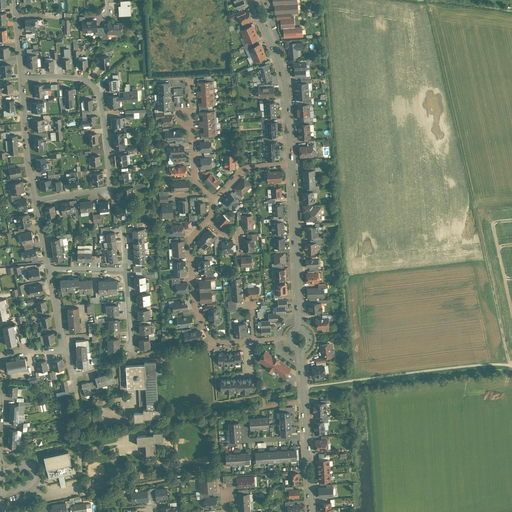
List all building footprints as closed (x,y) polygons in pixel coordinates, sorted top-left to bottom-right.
[(243,0),(241,0),(235,3),(237,9),(238,8),(244,6),(246,5),(243,0)] [(296,0),(273,0),(274,5),(275,5),(275,14),(277,14),(278,19),(281,19),(291,18),(290,18),(290,13),(297,13),(296,0)] [(128,1),(121,1),(121,6),(118,6),(119,15),(131,15),(130,1),(128,1)] [(245,12),(239,15),(242,23),(252,19),(248,11),(245,12)] [(282,28),(284,28),(294,27),(294,18),(290,18),(291,18),(281,19),(282,28)] [(35,19),(25,20),(26,29),(36,28),(36,26),(35,19)] [(96,20),(89,21),(90,31),(95,31),(97,31),(97,27),(96,20)] [(122,23),(113,23),(113,24),(108,24),(108,30),(108,32),(109,32),(115,33),(115,34),(122,34),(122,23)] [(246,28),(242,30),(242,31),(244,37),(255,32),(252,26),(246,28)] [(302,36),(302,27),(294,27),(284,28),(284,37),(302,36)] [(255,32),(244,37),(247,43),(252,41),(258,39),(255,32)] [(290,43),(288,44),(289,48),(289,57),(298,57),(297,49),(303,49),(303,42),(290,43)] [(254,47),(249,49),(252,55),(263,51),(260,44),(254,47)] [(8,47),(0,47),(0,56),(0,57),(9,56),(8,47)] [(263,51),(252,55),(255,61),(255,62),(260,60),(265,57),(263,51)] [(36,54),(27,55),(28,67),(37,67),(36,54)] [(69,56),(65,56),(65,59),(62,59),(63,68),(70,67),(69,56)] [(109,56),(100,57),(98,57),(99,62),(100,62),(101,68),(110,68),(109,56)] [(87,59),(79,59),(79,68),(88,68),(87,59)] [(53,60),(45,61),(45,69),(54,69),(53,60)] [(10,65),(2,65),(2,70),(1,70),(2,75),(11,75),(10,65)] [(268,65),(258,67),(259,69),(257,70),(259,75),(270,72),(269,67),(268,67),(268,65)] [(270,72),(259,75),(260,80),(262,80),(262,82),(271,80),(271,77),(270,72)] [(113,80),(106,80),(106,89),(113,89),(114,89),(113,84),(113,80)] [(301,83),(295,83),(296,91),(308,90),(307,83),(307,82),(301,83)] [(12,83),(3,84),(3,85),(4,90),(4,92),(13,92),(12,83)] [(44,84),(34,85),(35,90),(34,90),(35,96),(45,95),(44,90),(47,89),(47,90),(51,89),(51,84),(50,84),(47,84),(46,84),(46,85),(44,85),(44,84)] [(264,88),(258,88),(258,90),(259,95),(259,97),(274,96),(273,87),(264,88)] [(73,89),(64,89),(65,96),(65,97),(73,97),(73,89)] [(308,90),(296,91),(296,99),(302,99),(308,98),(308,90)] [(118,95),(108,96),(109,107),(119,107),(118,95)] [(73,97),(65,97),(66,105),(74,104),(73,97)] [(92,99),(85,100),(85,109),(91,108),(93,108),(92,99)] [(14,100),(6,101),(6,111),(15,110),(14,100)] [(44,101),(32,102),(32,112),(44,111),(44,101)] [(164,115),(162,116),(162,119),(162,125),(173,124),(172,115),(164,115)] [(91,116),(88,116),(89,120),(83,121),(83,125),(89,125),(96,124),(95,116),(91,116)] [(121,117),(112,118),(112,121),(112,122),(112,127),(125,126),(121,126),(121,117)] [(45,119),(33,120),(33,124),(34,130),(33,130),(48,129),(48,124),(45,124),(45,119)] [(177,132),(175,132),(175,131),(171,131),(166,131),(166,136),(168,136),(168,137),(168,141),(173,141),(172,140),(175,139),(180,139),(180,136),(180,135),(181,135),(181,130),(177,130),(177,132)] [(97,133),(87,134),(87,144),(98,143),(97,133)] [(9,136),(8,136),(8,138),(9,145),(18,145),(17,136),(9,136)] [(117,137),(113,138),(114,149),(125,148),(124,137),(122,137),(117,137)] [(44,149),(43,138),(34,139),(35,150),(44,149)] [(205,142),(200,143),(200,152),(204,151),(210,151),(210,147),(211,146),(211,142),(205,142)] [(18,145),(9,145),(9,154),(18,153),(18,145)] [(308,146),(299,147),(300,157),(313,156),(313,147),(312,146),(308,146)] [(277,149),(266,150),(266,160),(274,159),(274,156),(278,155),(277,149)] [(125,154),(116,155),(117,165),(126,164),(125,154)] [(100,155),(90,156),(91,156),(92,165),(91,165),(100,164),(100,155)] [(234,156),(225,156),(225,168),(234,168),(234,163),(235,163),(235,160),(234,160),(234,156)] [(50,158),(36,159),(37,170),(48,169),(50,169),(50,158)] [(205,158),(201,158),(201,168),(211,168),(211,158),(205,158)] [(176,167),(170,167),(170,168),(170,173),(175,173),(175,176),(181,175),(186,175),(186,166),(176,167)] [(15,168),(9,169),(10,177),(17,176),(21,175),(20,167),(15,168)] [(314,170),(304,171),(303,172),(303,179),(315,178),(314,170)] [(280,171),(269,172),(269,176),(268,176),(267,177),(268,181),(268,182),(272,182),(281,181),(280,171)] [(102,172),(92,173),(93,178),(90,178),(91,184),(93,184),(98,184),(98,185),(103,184),(103,178),(102,178),(102,173),(102,172)] [(70,173),(67,174),(69,187),(77,186),(77,181),(79,181),(78,178),(77,176),(76,176),(71,177),(70,173)] [(128,173),(123,173),(121,173),(119,173),(119,174),(120,177),(120,182),(129,181),(128,173)] [(219,182),(211,174),(209,175),(208,177),(204,180),(213,188),(215,186),(216,187),(219,185),(217,184),(219,182)] [(315,178),(303,179),(304,186),(310,186),(315,186),(315,178)] [(244,179),(235,189),(236,190),(242,195),(251,185),(244,179)] [(50,180),(41,181),(42,190),(51,189),(51,188),(50,189),(49,184),(49,180),(50,180)] [(60,181),(52,182),(53,188),(53,190),(61,189),(60,181)] [(188,181),(175,182),(175,186),(174,186),(175,191),(186,190),(188,190),(189,189),(189,188),(188,187),(188,181)] [(23,186),(11,189),(12,194),(11,194),(18,193),(25,192),(23,186)] [(281,187),(271,188),(271,197),(282,197),(281,187)] [(124,198),(136,197),(135,192),(132,192),(132,188),(123,188),(124,198)] [(242,195),(236,190),(234,193),(233,193),(238,197),(240,199),(243,196),(242,195)] [(238,197),(233,193),(234,193),(232,192),(230,194),(236,200),(238,197)] [(307,192),(303,193),(303,202),(314,202),(315,200),(315,199),(313,197),(313,192),(307,192)] [(230,194),(224,200),(232,209),(234,207),(237,204),(239,202),(236,200),(230,194)] [(21,199),(17,200),(17,201),(18,202),(16,205),(18,207),(19,210),(28,208),(26,198),(21,199)] [(187,200),(178,201),(178,207),(179,207),(179,212),(188,211),(187,200)] [(93,210),(91,201),(80,202),(81,212),(88,211),(88,210),(93,210)] [(108,201),(99,202),(100,211),(109,210),(108,201)] [(70,202),(60,204),(62,213),(75,211),(75,209),(74,206),(71,207),(70,202)] [(168,203),(166,203),(166,204),(162,204),(162,208),(161,210),(161,212),(163,214),(163,217),(167,216),(167,217),(173,217),(172,208),(172,203),(169,204),(168,203)] [(198,203),(196,203),(196,205),(196,212),(205,212),(204,203),(198,203)] [(54,205),(45,207),(47,217),(50,217),(56,215),(54,205)] [(125,205),(120,206),(120,207),(117,207),(116,206),(117,216),(117,217),(122,216),(122,215),(126,215),(126,216),(127,216),(125,205)] [(276,205),(273,205),(274,211),(273,211),(273,215),(283,215),(283,211),(282,209),(282,205),(276,205)] [(320,208),(312,208),(312,211),(305,211),(306,220),(313,220),(314,221),(320,221),(321,219),(320,208)] [(223,214),(217,221),(223,227),(230,220),(223,214)] [(252,215),(242,216),(243,227),(252,227),(252,220),(252,215)] [(278,222),(272,222),(272,224),(272,233),(284,232),(283,222),(278,222)] [(183,225),(172,226),(172,234),(176,233),(176,234),(177,235),(178,235),(179,234),(183,234),(183,225)] [(315,227),(305,227),(305,237),(313,237),(318,237),(318,227),(317,227),(315,227)] [(209,230),(198,242),(205,249),(210,244),(209,243),(216,236),(209,230)] [(25,233),(21,233),(21,234),(23,244),(32,243),(34,242),(32,231),(25,233)] [(109,233),(103,234),(103,235),(104,241),(116,239),(115,233),(115,232),(109,233)] [(57,238),(51,239),(52,246),(61,245),(60,238),(57,238)] [(274,238),(273,239),(274,247),(278,247),(284,247),(284,238),(283,238),(274,238)] [(116,239),(104,241),(105,248),(116,247),(117,246),(116,240),(116,239)] [(248,240),(244,240),(244,244),(243,244),(244,250),(245,251),(253,250),(253,240),(253,239),(248,240)] [(233,241),(223,242),(222,243),(222,252),(224,253),(226,253),(227,252),(233,251),(233,245),(233,241)] [(310,243),(305,243),(305,246),(305,248),(306,248),(306,252),(316,252),(316,249),(318,247),(316,245),(316,244),(316,243),(310,243)] [(52,246),(52,247),(53,253),(62,252),(65,252),(64,245),(61,245),(52,246)] [(105,248),(104,248),(105,255),(117,254),(117,253),(116,247),(117,247),(117,246),(116,247),(105,248)] [(35,249),(25,251),(27,260),(32,259),(37,258),(35,249)] [(62,252),(53,253),(53,254),(54,260),(57,260),(63,259),(62,252)] [(276,253),(275,253),(275,263),(282,263),(285,263),(285,253),(283,253),(276,253)] [(117,254),(105,255),(106,262),(103,263),(107,262),(113,261),(118,261),(118,260),(117,254)] [(251,257),(241,257),(242,266),(252,266),(251,257)] [(39,269),(28,271),(29,274),(27,274),(28,280),(41,278),(39,269)] [(282,270),(275,270),(275,275),(272,275),(272,279),(286,278),(285,269),(282,270)] [(308,273),(307,273),(307,282),(318,282),(318,278),(319,276),(319,274),(318,273),(315,273),(308,273)] [(144,277),(135,277),(136,289),(145,289),(144,277)] [(241,277),(231,278),(232,286),(241,285),(241,277)] [(79,278),(73,279),(73,278),(70,279),(71,289),(79,289),(79,280),(79,278)] [(70,279),(60,280),(61,290),(71,289),(70,279)] [(92,279),(79,280),(79,289),(80,293),(93,292),(92,279)] [(107,280),(98,281),(99,293),(108,293),(107,280)] [(117,280),(107,280),(108,293),(117,292),(117,280)] [(206,280),(200,281),(200,291),(211,291),(210,280),(206,280)] [(180,284),(176,284),(177,292),(179,292),(180,293),(181,293),(182,292),(187,292),(186,283),(180,284)] [(42,284),(33,286),(35,295),(40,294),(39,293),(43,293),(42,284)] [(286,284),(275,285),(274,286),(274,288),(275,289),(276,293),(276,294),(282,293),(287,293),(286,290),(286,284)] [(248,288),(248,293),(249,297),(259,297),(259,291),(260,290),(260,289),(258,288),(258,287),(248,288)] [(319,288),(307,288),(308,297),(316,297),(324,297),(324,296),(325,295),(325,293),(324,292),(324,288),(319,288)] [(211,291),(200,291),(201,302),(207,302),(212,302),(212,301),(211,291)] [(242,292),(232,293),(233,300),(236,300),(242,300),(242,292)] [(150,295),(137,296),(138,304),(141,304),(147,303),(150,303),(150,295)] [(6,298),(0,299),(0,318),(10,317),(9,312),(6,313),(5,304),(7,303),(6,298)] [(233,300),(228,301),(229,312),(237,311),(236,300),(233,300)] [(45,301),(37,302),(38,307),(35,307),(35,311),(38,310),(38,311),(47,309),(46,304),(45,301)] [(185,301),(174,302),(175,306),(173,306),(173,312),(175,312),(188,310),(187,304),(185,304),(185,301)] [(317,303),(308,303),(309,312),(321,312),(322,310),(322,308),(321,306),(321,303),(317,303)] [(110,305),(107,305),(107,306),(108,306),(109,314),(108,314),(108,315),(119,314),(118,305),(116,305),(110,305)] [(79,308),(67,309),(69,320),(80,319),(79,308)] [(140,310),(138,310),(139,319),(150,318),(150,309),(147,309),(140,310)] [(214,309),(209,309),(209,322),(214,322),(215,323),(218,323),(219,322),(220,322),(219,309),(214,309)] [(192,315),(177,317),(178,323),(180,323),(181,327),(191,325),(190,319),(193,319),(192,315)] [(49,316),(42,318),(44,326),(51,325),(49,316)] [(322,318),(315,318),(316,326),(317,326),(317,328),(318,329),(329,328),(328,317),(322,318)] [(80,319),(69,320),(70,331),(81,330),(80,319)] [(119,320),(108,321),(109,330),(120,329),(119,320)] [(239,324),(237,323),(235,323),(234,324),(234,328),(234,336),(245,335),(244,327),(244,324),(239,324)] [(141,324),(139,325),(140,333),(151,333),(151,324),(148,324),(141,324)] [(15,325),(4,327),(7,345),(19,343),(18,338),(15,339),(14,330),(16,329),(15,325)] [(191,331),(184,332),(184,333),(185,337),(186,338),(186,341),(187,341),(192,340),(202,339),(202,336),(200,335),(200,330),(191,331)] [(53,333),(44,334),(45,339),(45,343),(45,344),(55,342),(53,333)] [(119,338),(108,339),(109,350),(120,349),(119,338)] [(144,339),(139,340),(140,348),(149,348),(149,339),(145,339),(144,339)] [(330,343),(320,345),(322,358),(325,358),(331,357),(330,350),(331,350),(330,343)] [(265,350),(259,360),(267,366),(266,368),(271,372),(273,369),(284,377),(291,368),(279,360),(279,359),(274,355),(274,356),(265,350)] [(62,358),(52,360),(55,370),(64,368),(62,358)] [(25,359),(6,362),(9,374),(14,373),(13,370),(22,369),(22,371),(27,370),(25,359)] [(46,360),(37,362),(38,365),(37,365),(38,372),(39,371),(39,374),(44,373),(44,370),(48,370),(46,360)] [(149,418),(152,418),(161,417),(160,408),(158,408),(157,401),(158,401),(156,377),(156,372),(155,362),(155,361),(144,362),(144,364),(126,365),(119,365),(121,393),(128,391),(128,387),(138,387),(138,388),(142,387),(142,386),(146,386),(147,408),(143,408),(143,411),(134,412),(134,421),(144,420),(144,418),(149,418)] [(317,366),(312,367),(313,376),(314,376),(321,375),(325,375),(324,365),(317,366)] [(112,371),(104,374),(107,385),(107,384),(111,382),(111,384),(116,382),(112,371)] [(104,374),(95,377),(96,380),(98,386),(102,385),(103,386),(107,385),(104,374)] [(227,379),(220,380),(221,391),(225,391),(225,392),(233,392),(233,390),(237,390),(236,380),(236,379),(230,379),(227,379)] [(236,380),(237,390),(237,391),(241,391),(241,392),(249,392),(249,390),(253,390),(252,379),(246,379),(245,379),(242,379),(236,380)] [(96,380),(88,383),(90,388),(98,386),(96,380)] [(88,382),(81,384),(82,386),(82,388),(83,387),(85,396),(92,394),(90,388),(88,383),(88,382)] [(18,386),(8,385),(8,389),(8,390),(8,394),(17,395),(18,386)] [(19,405),(10,404),(10,413),(21,414),(21,408),(19,407),(19,405)] [(101,410),(92,412),(95,428),(104,426),(101,410)] [(21,414),(10,413),(9,422),(18,422),(18,420),(21,420),(21,414)] [(320,422),(314,422),(315,433),(324,433),(324,432),(325,431),(325,430),(324,429),(323,422),(320,422)] [(18,430),(9,429),(8,438),(17,438),(18,430)] [(154,435),(151,435),(137,436),(137,445),(146,444),(146,454),(155,454),(154,441),(163,441),(162,432),(153,432),(154,435)] [(17,438),(8,438),(8,447),(17,447),(17,444),(17,440),(17,438)] [(322,439),(315,440),(316,451),(327,450),(326,439),(322,439)] [(68,451),(44,457),(49,478),(60,476),(60,477),(63,476),(63,475),(73,473),(72,468),(73,467),(73,466),(72,466),(68,451)] [(298,473),(289,474),(290,483),(298,483),(298,473)] [(237,474),(226,475),(226,483),(237,482),(237,477),(237,474)] [(237,477),(237,482),(237,487),(253,486),(253,476),(237,477)] [(215,479),(199,480),(200,491),(209,491),(216,490),(215,479)] [(332,487),(319,488),(319,497),(333,496),(332,487)] [(156,489),(155,489),(156,495),(157,499),(160,499),(160,498),(163,498),(163,499),(168,498),(167,488),(156,489)] [(293,489),(289,490),(289,498),(292,497),(293,498),(294,497),(299,497),(299,489),(293,489)] [(147,491),(131,492),(132,502),(148,501),(147,493),(147,491)] [(238,494),(238,502),(249,501),(249,494),(238,494)] [(209,498),(205,498),(205,499),(206,508),(217,507),(216,498),(209,498)] [(249,501),(238,502),(239,511),(250,510),(249,501)] [(66,503),(52,505),(52,511),(66,511),(66,507),(66,503)] [(73,505),(73,506),(73,511),(75,511),(86,511),(87,511),(86,503),(73,505)]
